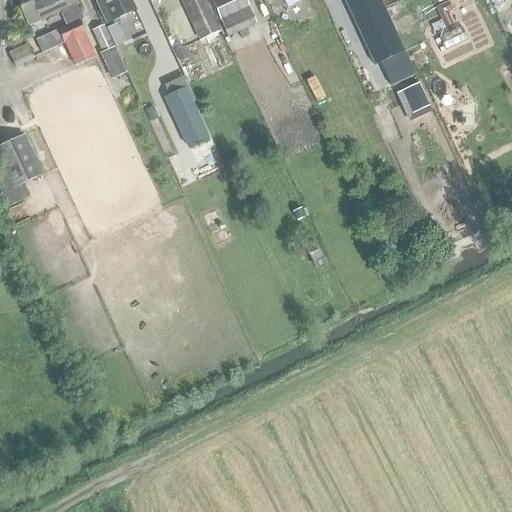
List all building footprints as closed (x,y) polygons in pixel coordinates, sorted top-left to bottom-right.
[(13,0),(26,28),(41,21),(57,13),(64,28),(56,31),(73,66),(93,57),(77,23),(84,20),(77,4),(73,6),(70,0),(13,0)] [(94,0),(106,25),(134,12),(129,0),(94,0)] [(180,0),(189,22),(199,43),(220,33),(204,0),(180,0)] [(248,8),(244,0),(217,0),(211,3),(220,22),(248,8)] [(378,0),(343,0),(375,69),(404,55),(378,0)] [(506,0),(498,0),(492,3),(495,12),(509,6),(506,0)] [(220,22),(228,38),(256,25),(249,8),(220,22)] [(446,27),(454,23),(448,11),(440,15),(442,20),(446,27)] [(100,56),(111,81),(126,75),(104,27),(92,32),(102,54),(100,56)] [(338,53),(331,31),(324,33),(331,55),(338,53)] [(7,53),(14,68),(33,60),(26,45),(7,53)] [(184,47),(174,52),(179,63),(189,59),(184,47)] [(325,65),(307,73),(327,118),(346,109),(325,65)] [(402,95),(412,117),(429,110),(419,87),(402,95)] [(186,150),(208,140),(191,104),(185,90),(169,97),(163,100),(186,150)] [(144,111),(150,122),(158,119),(152,107),(144,111)] [(0,147),(0,162),(13,190),(43,176),(24,136),(0,147)] [(300,209),(292,213),(302,234),(310,230),(300,209)] [(319,250),(308,255),(314,269),(325,264),(319,250)]
